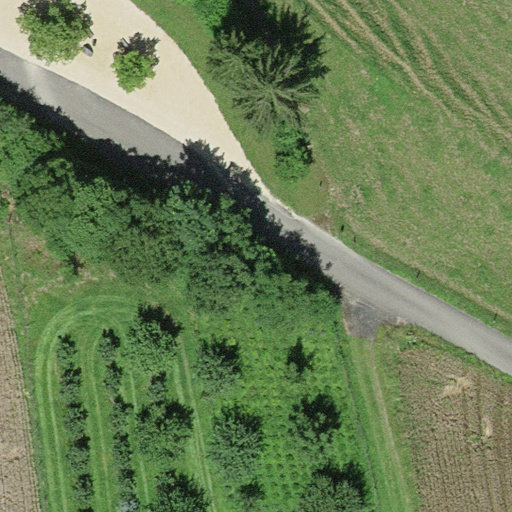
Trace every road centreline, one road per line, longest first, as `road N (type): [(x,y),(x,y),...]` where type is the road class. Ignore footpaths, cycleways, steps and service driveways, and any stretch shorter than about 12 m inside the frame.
road 1 (unclassified): [(511,357),(0,73)]
road 2 (track): [(374,281),(362,316),(394,511)]
road 3 (track): [(223,192),(183,74),(145,26),(107,0)]
